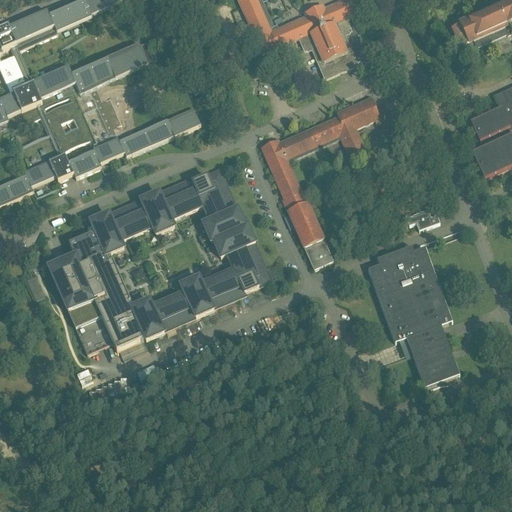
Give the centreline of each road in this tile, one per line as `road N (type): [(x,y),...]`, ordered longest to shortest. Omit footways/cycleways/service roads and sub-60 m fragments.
road 1 (unclassified): [(0,244),(411,65)]
road 2 (unclassified): [(511,321),(411,65)]
